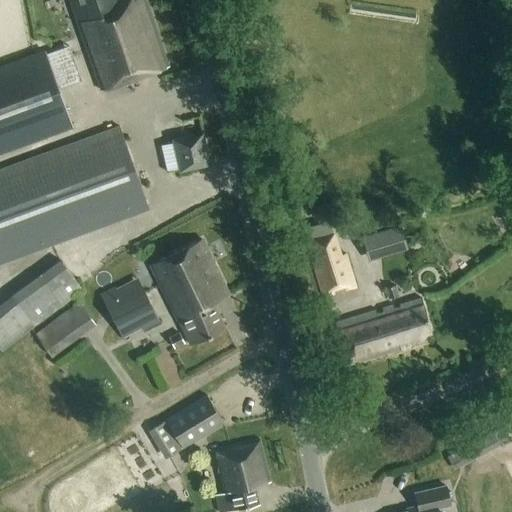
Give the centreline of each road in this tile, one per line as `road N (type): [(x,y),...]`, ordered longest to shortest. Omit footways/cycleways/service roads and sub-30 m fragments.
road 1 (unclassified): [(308,451),(201,0)]
road 2 (track): [(28,511),(34,484),(148,413),(97,343)]
road 3 (residential): [(308,451),(511,359)]
